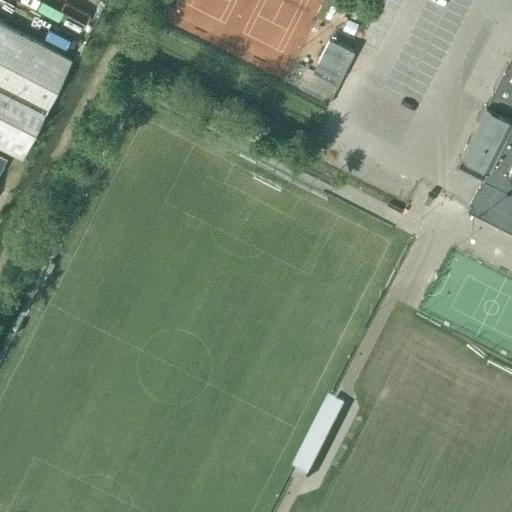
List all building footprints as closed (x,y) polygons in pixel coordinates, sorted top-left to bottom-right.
[(48,0),(65,11),(72,0),(48,0)] [(0,145),(22,157),(72,58),(0,22),(0,145)] [(329,38),(313,70),(337,83),(354,51),(329,38)] [(511,53),(486,104),(485,104),(455,165),(483,179),(468,210),(511,232),(511,53)] [(328,393),(291,465),(307,473),(344,402),(328,393)]
